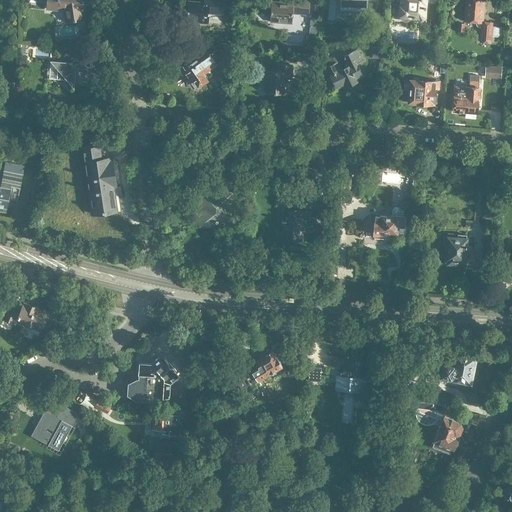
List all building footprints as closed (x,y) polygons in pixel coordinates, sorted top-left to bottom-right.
[(64,9),(65,22),(82,19),(80,10),(83,10),(83,0),(47,0),(47,10),(58,11),(58,9),(64,9)] [(224,0),(204,0),(204,2),(188,1),(187,21),(209,23),(209,14),(223,15),(224,0)] [(270,21),(270,22),(292,24),(293,14),(300,14),(301,0),(287,0),(288,3),(270,2),(269,21),(270,21)] [(340,0),(340,7),(365,9),(366,0),(340,0)] [(385,0),(386,3),(400,4),(399,16),(401,16),(402,19),(404,21),(406,21),(409,20),(410,17),(425,18),(426,3),(428,0),(427,0),(385,0)] [(476,22),(476,25),(478,28),(480,28),(479,42),(491,43),(491,41),(493,41),(493,40),(495,40),(495,41),(503,42),(503,32),(492,31),(493,22),(484,21),(484,14),(485,14),(485,7),(484,6),(484,0),(466,0),(464,21),(476,22)] [(382,50),(391,51),(391,44),(388,44),(388,35),(383,35),(382,50)] [(17,42),(16,48),(20,48),(19,53),(25,53),(26,49),(27,49),(31,46),(32,47),(35,45),(35,44),(17,42)] [(234,44),(218,42),(218,44),(211,49),(210,48),(185,65),(189,70),(184,73),(185,74),(184,75),(189,82),(190,82),(190,83),(195,79),(199,84),(206,79),(203,75),(208,72),(207,71),(208,71),(206,69),(215,63),(211,58),(215,55),(213,52),(217,50),(216,61),(232,63),(234,44)] [(325,67),(324,68),(331,83),(333,82),(336,87),(344,83),(346,87),(358,81),(356,77),(363,74),(356,61),(363,58),(357,48),(343,55),(347,65),(341,68),(337,61),(339,60),(336,55),(332,58),(332,56),(322,61),(325,67)] [(95,52),(83,51),(62,50),(61,61),(50,60),(57,68),(57,79),(67,80),(74,88),(75,80),(99,82),(100,73),(94,66),(95,52)] [(267,71),(265,92),(283,94),(285,78),(291,79),(293,65),(277,64),(276,71),(267,71)] [(484,78),(501,79),(502,66),(485,65),(484,78)] [(476,96),(480,96),(481,87),(478,86),(479,75),(470,75),(469,86),(465,86),(455,86),(454,94),(453,110),(477,112),(478,97),(476,97),(476,96)] [(410,78),(409,90),(403,90),(402,101),(408,101),(408,102),(435,104),(435,103),(437,103),(437,93),(435,93),(436,89),(440,90),(441,81),(410,78)] [(88,179),(93,213),(116,210),(113,188),(116,187),(112,158),(101,159),(99,146),(84,148),(85,162),(93,161),(95,178),(88,179)] [(0,210),(6,212),(11,186),(19,187),(21,174),(4,170),(1,186),(0,186),(0,210)] [(350,191),(351,171),(338,170),(336,201),(351,203),(352,191),(350,191)] [(216,227),(224,227),(229,228),(232,193),(225,193),(226,182),(203,180),(200,220),(201,220),(215,221),(217,222),(216,227)] [(481,217),(493,218),(494,208),(494,205),(483,204),(481,217)] [(303,231),(309,232),(311,211),(284,209),(282,238),(302,239),(303,231)] [(403,216),(387,215),(387,214),(386,212),(382,212),(379,214),(379,217),(375,216),(374,237),(385,238),(386,232),(398,233),(398,226),(403,227),(403,216)] [(444,237),(443,255),(441,255),(441,262),(456,263),(457,260),(458,261),(458,260),(465,261),(466,251),(467,251),(468,237),(466,237),(466,235),(457,235),(457,234),(448,233),(448,236),(447,236),(447,237),(444,237)] [(32,329),(31,332),(39,336),(47,315),(46,315),(47,312),(35,307),(36,307),(28,304),(28,305),(23,304),(20,313),(16,312),(16,311),(10,308),(5,320),(12,323),(14,318),(16,319),(16,321),(24,325),(32,329)] [(260,357),(255,360),(254,358),(237,368),(244,380),(254,374),(258,381),(271,374),(270,373),(283,365),(277,357),(276,357),(272,350),(266,353),(265,351),(259,355),(260,357)] [(356,400),(366,401),(368,377),(361,376),(361,372),(359,372),(360,355),(356,355),(356,352),(354,352),(353,351),(350,350),(349,351),(347,351),(346,362),(344,362),(343,366),(340,365),(340,372),(340,375),(337,375),(336,387),(357,388),(356,400)] [(450,378),(470,383),(476,357),(456,353),(454,363),(450,362),(450,365),(445,364),(446,361),(442,360),(439,373),(443,374),(442,376),(451,377),(450,378)] [(138,382),(131,385),(131,392),(137,396),(145,397),(152,395),(169,396),(170,381),(178,375),(175,372),(177,371),(165,357),(163,359),(161,356),(160,357),(158,357),(154,361),(154,362),(153,363),(139,362),(138,382)] [(90,408),(97,400),(88,393),(81,401),(90,408)] [(451,399),(441,398),(417,395),(415,405),(449,409),(451,399)] [(94,407),(107,414),(111,406),(98,399),(94,407)] [(451,447),(453,448),(458,436),(457,436),(461,425),(460,422),(438,414),(439,410),(418,408),(417,408),(416,410),(416,412),(417,415),(418,417),(419,419),(420,421),(422,422),(424,423),(426,424),(429,424),(431,424),(433,423),(434,422),(439,424),(438,425),(438,426),(439,427),(440,428),(439,429),(438,429),(433,440),(434,440),(432,447),(449,453),(451,447)] [(31,436),(49,445),(60,424),(62,425),(64,422),(62,421),(45,411),(31,436)] [(165,430),(165,435),(179,436),(180,428),(181,428),(181,421),(178,421),(179,414),(151,412),(151,429),(165,430)] [(511,483),(505,481),(500,495),(503,496),(502,498),(511,502),(511,501),(511,483)] [(364,511),(367,501),(356,499),(354,511),(364,511)]
